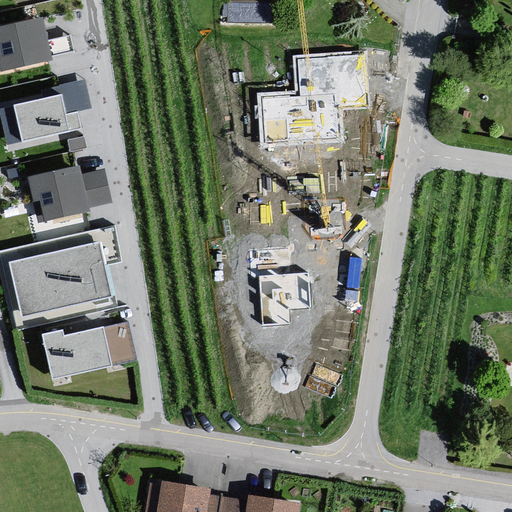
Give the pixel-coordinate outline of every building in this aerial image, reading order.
[(43,18),(0,27),(0,67),(73,51),(70,34),(48,39),(43,18)] [(41,97),(0,105),(0,120),(5,143),(79,128),(76,112),(90,109),(84,79),(39,89),(41,97)] [(79,165),(27,177),(37,219),(109,202),(102,170),(82,175),(79,165)] [(98,238),(10,258),(22,314),(111,294),(98,238)] [(62,328),(43,332),(53,376),(135,358),(127,320),(63,335),(62,328)] [(162,492),(152,491),(148,511),(245,511),(247,506),(210,500),(211,492),(163,485),(162,492)] [(301,511),(302,510),(248,501),(247,506),(245,511),(301,511)]
